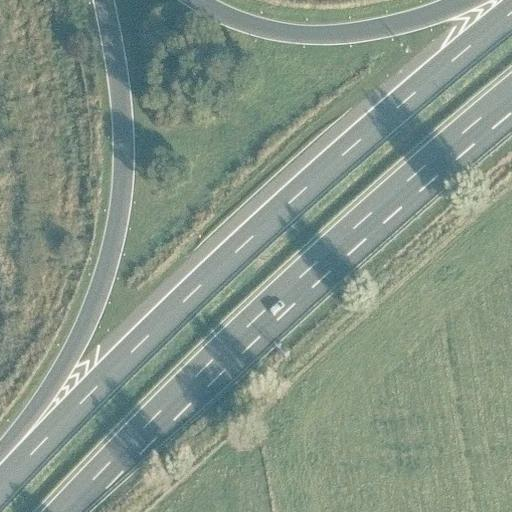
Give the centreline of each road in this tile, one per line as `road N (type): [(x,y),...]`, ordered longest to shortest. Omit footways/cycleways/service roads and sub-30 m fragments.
road 1 (motorway): [(511,14),(240,249),(0,494)]
road 2 (motorway): [(66,511),(291,289),(511,95)]
road 3 (motorway): [(104,0),(124,115),(110,260),(76,348),(0,455)]
road 4 (motorway): [(475,0),(388,29),(316,36),(258,30),(192,0)]
